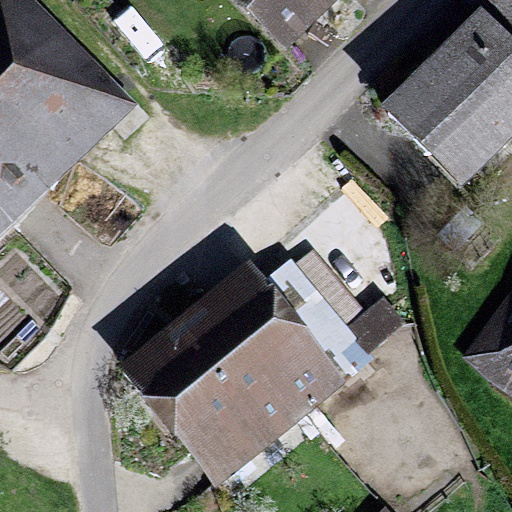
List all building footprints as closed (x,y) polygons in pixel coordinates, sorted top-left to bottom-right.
[(0,0),(0,191),(107,86),(21,0),(0,0)] [(245,0),(288,42),(328,0),(245,0)] [(511,0),(483,0),(477,7),(511,40),(511,0)] [(458,187),(511,133),(511,55),(481,24),(388,115),(458,187)] [(286,277),(264,296),(343,393),(373,369),(366,362),(403,335),(381,311),(346,338),(286,277)] [(225,471),(334,383),(259,290),(223,319),(210,302),(122,373),(188,454),(201,443),(225,471)] [(511,329),(508,335),(509,349),(488,334),(471,358),(482,373),(511,394),(511,329)]
